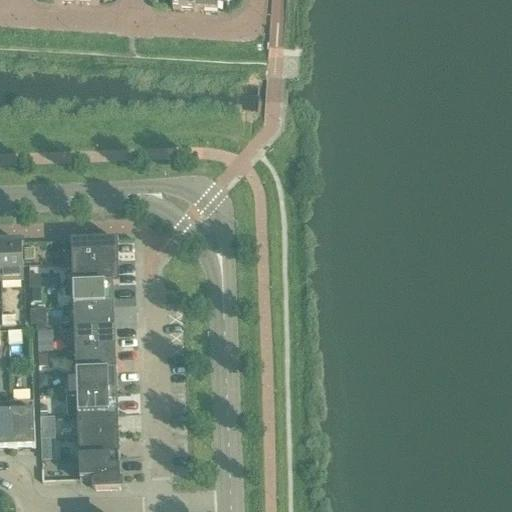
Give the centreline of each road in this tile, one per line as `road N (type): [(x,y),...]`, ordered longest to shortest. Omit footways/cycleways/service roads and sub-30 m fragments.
road 1 (residential): [(158,509),(147,234)]
road 2 (tertiary): [(229,507),(218,260)]
road 3 (residential): [(134,27),(254,32),(256,0)]
road 4 (tertiary): [(134,193),(0,198)]
road 5 (tertiary): [(218,260),(213,218),(179,196),(134,193)]
